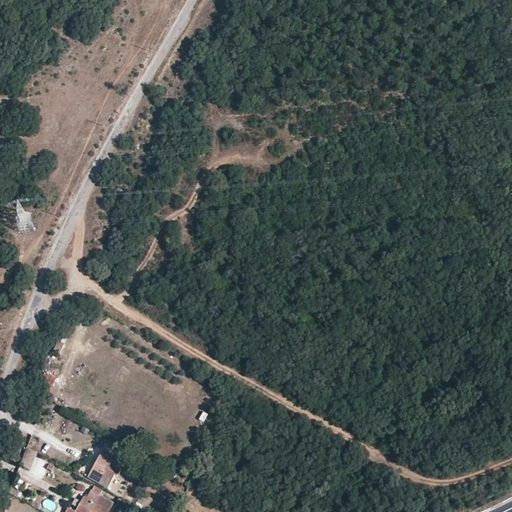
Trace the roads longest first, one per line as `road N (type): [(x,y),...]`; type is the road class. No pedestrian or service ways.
road 1 (track): [(0,328),(82,286),(408,476),(454,478),(511,456)]
road 2 (unclassified): [(191,0),(93,169),(0,383)]
road 3 (track): [(107,301),(126,294),(168,214),(188,207),(224,154),(251,152),(271,168),(286,165)]
